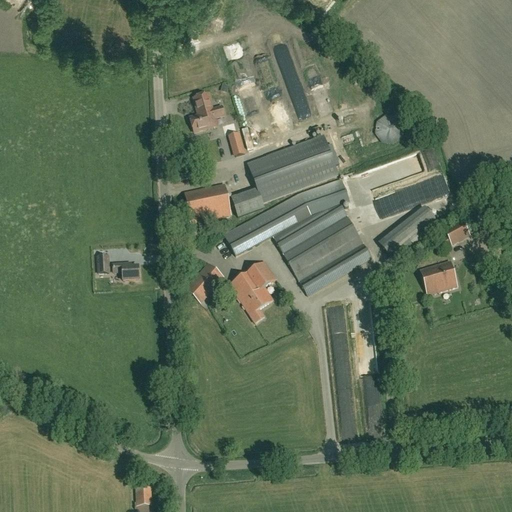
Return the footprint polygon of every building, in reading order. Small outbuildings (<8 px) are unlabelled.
[(207,95),(192,100),(198,117),(189,119),(194,134),(217,127),(215,120),(224,117),(221,107),(212,110),(207,95)] [(264,103),(248,108),(259,137),(260,137),(265,150),(283,143),(281,137),(277,139),(264,103)] [(386,149),(403,143),(398,129),(400,128),(396,117),(377,124),(386,149)] [(228,137),(230,146),(241,143),(239,135),(228,137)] [(338,177),(324,138),(247,165),(254,183),(262,204),(338,177)] [(336,154),(345,151),(340,138),(331,142),(336,154)] [(399,216),(378,232),(380,237),(389,249),(393,248),(427,223),(433,221),(428,213),(424,202),(421,204),(415,206),(411,209),(404,211),(423,197),(427,196),(439,212),(449,209),(454,206),(444,177),(403,190),(394,196),(397,200),(392,204),(394,208),(399,216)] [(224,186),(184,194),(191,225),(231,216),(224,186)] [(317,227),(299,196),(224,237),(235,258),(272,238),(279,249),(308,297),(371,260),(343,212),(317,227)] [(470,234),(480,230),(476,218),(466,222),(470,234)] [(433,220),(383,256),(389,264),(439,229),(433,220)] [(448,229),(443,232),(452,248),(457,245),(448,229)] [(110,249),(110,257),(121,256),(120,248),(110,249)] [(109,274),(108,257),(97,258),(98,275),(109,274)] [(420,272),(427,296),(457,287),(450,263),(439,266),(439,268),(433,270),(433,268),(420,272)] [(229,287),(255,325),(264,318),(259,311),(273,302),(264,289),(276,281),(264,264),(243,278),(245,280),(240,284),(238,281),(229,287)] [(113,274),(122,273),(122,282),(139,281),(138,267),(131,268),(131,265),(113,266),(113,274)] [(200,304),(223,278),(209,265),(185,291),(200,304)] [(410,319),(404,300),(393,303),(399,322),(410,319)] [(331,307),(336,390),(339,390),(339,398),(352,397),(346,303),(334,304),(335,306),(331,307)] [(356,313),(359,352),(374,351),(370,312),(356,313)] [(363,363),(364,379),(375,377),(373,362),(363,363)] [(148,511),(148,507),(152,507),(151,489),(135,490),(136,508),(137,508),(137,511),(148,511)]
